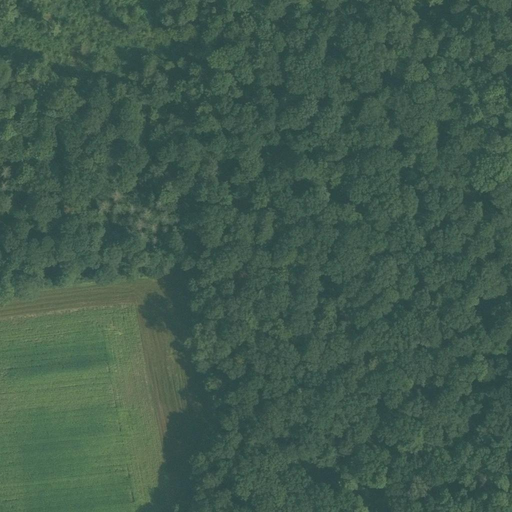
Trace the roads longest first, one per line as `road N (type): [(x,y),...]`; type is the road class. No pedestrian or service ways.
road 1 (track): [(0,147),(511,261)]
road 2 (track): [(301,213),(390,511)]
